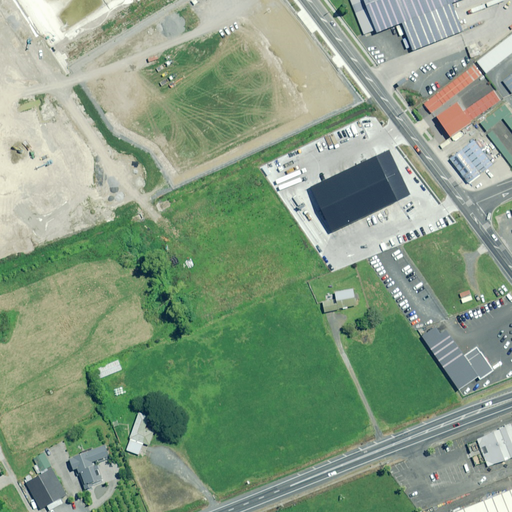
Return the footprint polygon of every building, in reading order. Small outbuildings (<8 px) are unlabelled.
[(343,0),(356,35),(399,19),(410,48),(460,29),(449,0),(448,0),(343,0)] [(182,26),(179,16),(150,27),(154,37),(182,26)] [(511,35),(478,62),(487,73),(511,53),(511,35)] [(264,64),(253,42),(221,58),(226,67),(223,69),(227,77),(233,74),(235,78),(264,64)] [(484,54),(477,44),(468,50),(475,60),(484,54)] [(477,74),(469,65),(418,105),(426,114),(477,74)] [(511,91),(511,72),(498,83),(507,95),(511,91)] [(497,103),(490,92),(458,113),(465,124),(497,103)] [(511,120),(500,106),(476,124),(483,133),(498,121),(511,139),(511,120)] [(446,125),(437,112),(429,118),(439,130),(446,125)] [(511,153),(494,129),(488,134),(511,165),(511,153)] [(451,143),(448,139),(440,144),(443,148),(451,143)] [(491,164),(473,141),(447,161),(465,184),(491,164)] [(387,151),(319,185),(342,229),(409,196),(387,151)] [(357,305),(353,289),(335,293),(337,299),(323,302),(326,312),(357,305)] [(481,380),(494,371),(478,347),(465,355),(448,330),(441,335),(436,329),(423,337),(459,390),(479,377),(481,380)] [(122,370),(119,360),(95,370),(99,379),(122,370)] [(150,416),(139,413),(127,450),(140,455),(143,443),(150,445),(154,432),(145,430),(150,416)] [(511,425),(471,441),(481,468),(511,456),(511,425)] [(110,456),(105,445),(70,459),(74,470),(78,469),(86,490),(104,483),(97,465),(94,466),(93,462),(98,460),(99,463),(105,460),(104,458),(110,456)] [(67,495),(45,453),(34,459),(37,465),(34,467),(39,476),(27,483),(41,510),(48,506),(50,511),(63,504),(61,499),(67,495)] [(511,511),(511,489),(454,511),(511,511)]
